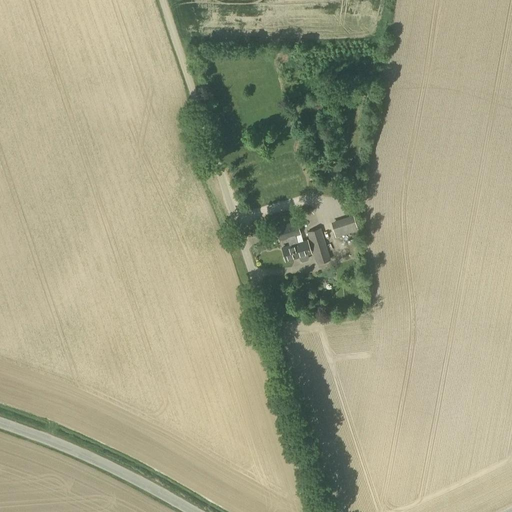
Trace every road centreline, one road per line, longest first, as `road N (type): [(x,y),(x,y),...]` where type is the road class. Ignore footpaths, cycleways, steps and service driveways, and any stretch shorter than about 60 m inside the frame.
road 1 (unclassified): [(329,511),(162,0)]
road 2 (tertiary): [(190,511),(0,424)]
